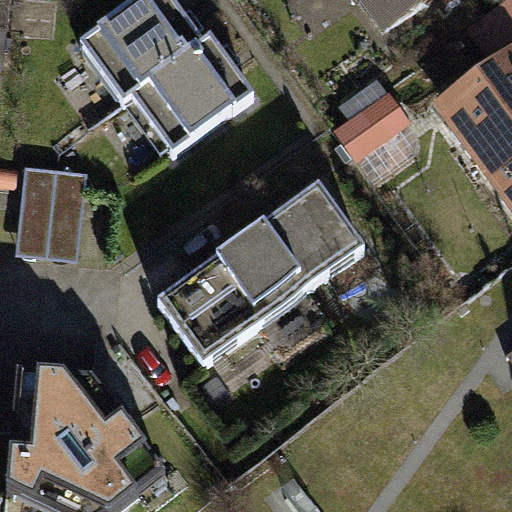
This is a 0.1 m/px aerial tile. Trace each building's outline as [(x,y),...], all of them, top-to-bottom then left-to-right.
[(159,0),(81,55),(123,115),(134,107),(205,57),(164,0),(159,0)] [(354,0),(376,30),(418,0),(354,0)] [(215,50),(205,57),(134,107),(176,167),(258,110),(215,50)] [(511,64),(446,114),(511,200),(511,64)] [(333,132),(380,190),(432,148),(385,90),(333,132)] [(97,181),(27,172),(17,248),(87,258),(97,181)] [(323,195),(160,300),(203,367),(367,262),(323,195)] [(109,383),(12,371),(1,459),(98,471),(109,383)]
